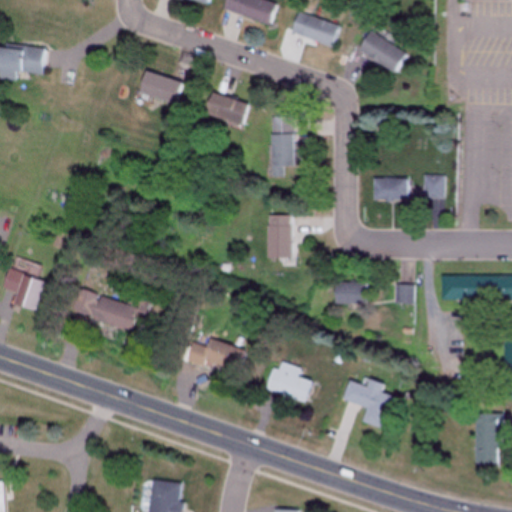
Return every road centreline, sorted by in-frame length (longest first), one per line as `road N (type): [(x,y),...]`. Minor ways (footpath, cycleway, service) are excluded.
road 1 (residential): [(511,236),(348,231),(350,97),(341,82),(141,15)]
road 2 (secondary): [(496,511),(253,440),(0,348)]
